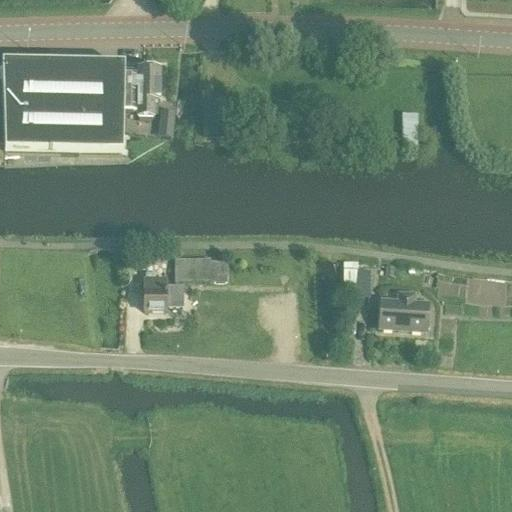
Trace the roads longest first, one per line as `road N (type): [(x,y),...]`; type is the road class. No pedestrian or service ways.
road 1 (tertiary): [(0,356),(511,390)]
road 2 (secondary): [(0,36),(511,44)]
